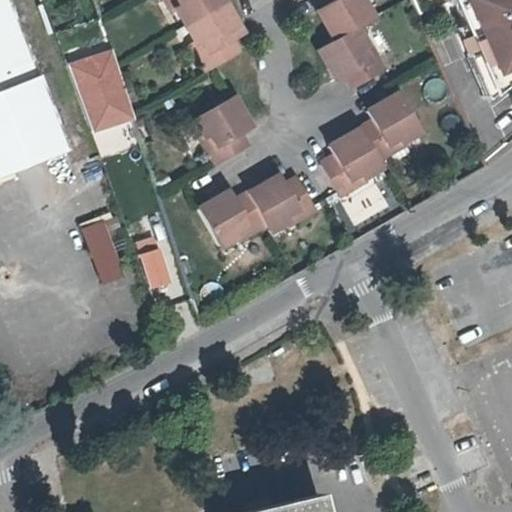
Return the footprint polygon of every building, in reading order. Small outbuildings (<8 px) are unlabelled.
[(33,63),(8,0),(0,0),(0,175),(66,151),(38,77),(35,77),(29,64),(33,63)] [(176,0),(163,0),(169,11),(174,7),(179,4),(176,0)] [(176,0),(179,4),(174,7),(184,25),(195,42),(195,43),(200,40),(206,51),(196,57),(205,71),(212,67),(237,53),(229,39),(227,35),(237,29),(222,3),(219,0),(176,0)] [(323,0),(324,0),(325,4),(328,8),(318,13),(333,39),(353,27),(370,18),(360,0),(359,0),(358,0),(355,2),(353,0),(323,0)] [(511,0),(414,0),(419,11),(438,2),(461,56),(473,52),(490,92),(511,75),(511,0)] [(328,8),(325,4),(316,9),(318,13),(328,8)] [(353,27),(333,39),(316,49),(331,76),(341,70),(344,74),(351,87),(384,69),(375,54),(365,60),(359,49),(364,46),(353,27)] [(227,35),(229,39),(239,33),(237,29),(227,35)] [(195,43),(195,42),(189,44),(196,57),(206,51),(200,40),(195,43)] [(369,42),(364,46),(359,49),(365,60),(375,54),(369,42)] [(473,52),(461,56),(481,98),(489,92),(473,52)] [(341,70),(331,76),(334,80),(344,74),(341,70)] [(376,161),(391,153),(385,142),(393,138),(395,136),(399,141),(417,130),(395,93),(392,95),(369,108),(372,113),(375,118),(371,120),(357,128),(331,144),(334,150),(336,153),(332,156),(319,164),(334,191),(337,196),(352,187),(348,180),(346,178),(357,171),(360,176),(361,176),(379,166),(376,161)] [(216,144),(205,150),(213,164),(214,165),(246,146),(238,133),(236,129),(246,123),(230,97),(193,118),(203,136),(204,136),(209,133),(216,144)] [(372,113),(369,108),(365,111),(371,120),(375,118),(372,113)] [(236,129),(238,133),(248,127),(246,123),(236,129)] [(204,136),(203,136),(198,139),(205,150),(216,144),(209,133),(204,136)] [(385,142),(391,153),(402,146),(399,141),(395,136),(393,138),(385,142)] [(334,150),(331,144),(327,146),(332,156),(336,153),(334,150)] [(348,180),(352,187),(364,181),(361,176),(360,176),(357,171),(346,178),(348,180)] [(278,188),(282,185),(276,176),(272,177),(278,188)] [(228,203),(223,193),(200,206),(196,208),(217,245),(235,235),(236,235),(233,229),(234,229),(244,224),(250,233),(265,225),(267,230),(285,220),(286,219),(283,214),(294,208),(297,213),(300,218),(315,210),(312,205),(296,177),(282,185),(278,188),(272,177),(246,193),(232,201),(228,203)] [(228,203),(232,201),(226,191),(223,193),(228,203)] [(286,219),(285,220),(288,225),(300,218),(297,213),(294,208),(283,214),(286,219)] [(77,225),(99,285),(124,276),(102,216),(77,225)] [(236,235),(235,235),(238,240),(250,233),(244,224),(234,229),(233,229),(236,235)] [(302,372),(296,346),(283,349),(288,375),(302,372)] [(321,511),(315,488),(211,511),(321,511)]
